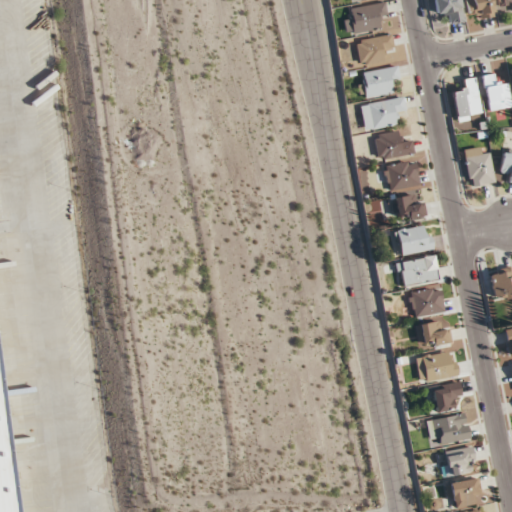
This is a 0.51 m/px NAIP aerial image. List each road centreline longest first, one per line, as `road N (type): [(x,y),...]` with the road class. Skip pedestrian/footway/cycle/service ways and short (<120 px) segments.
road 1 (residential): [(404,511),(300,0)]
road 2 (residential): [(511,503),(410,0)]
